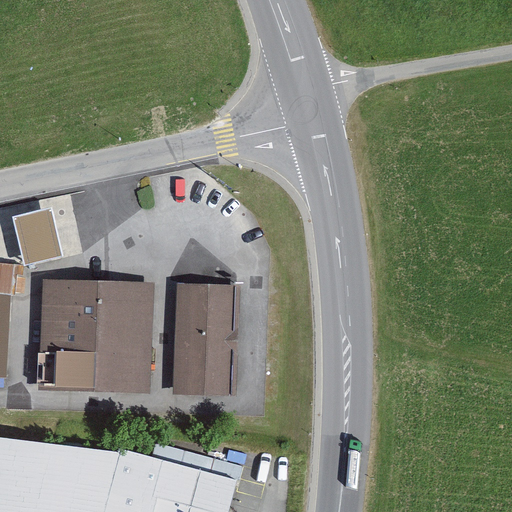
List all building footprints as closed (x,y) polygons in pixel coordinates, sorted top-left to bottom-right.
[(8,220),(19,270),(60,262),(47,211),(8,220)] [(12,268),(0,266),(0,295),(9,296),(12,268)] [(40,283),(36,392),(147,394),(150,286),(40,283)] [(176,289),(172,397),(231,400),(236,291),(176,289)] [(0,511),(99,511),(113,456),(0,442),(0,511)] [(225,511),(232,485),(113,456),(99,511),(225,511)]
